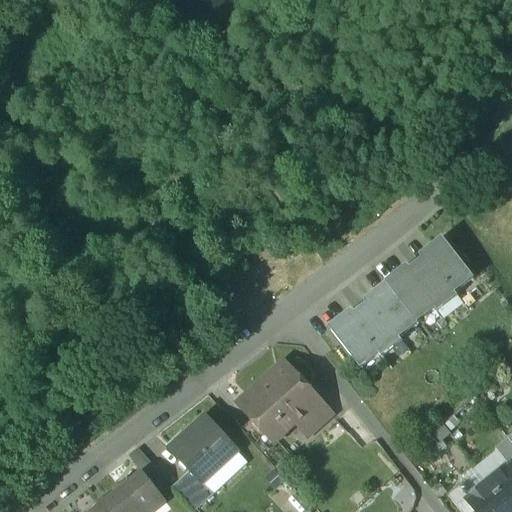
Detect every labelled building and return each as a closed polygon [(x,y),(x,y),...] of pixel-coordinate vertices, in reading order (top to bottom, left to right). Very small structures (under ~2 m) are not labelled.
[(296,79),(275,91),(285,108),(306,96),(296,79)] [(423,263),(412,272),(409,269),(387,286),(388,288),(417,325),(435,310),(437,314),(458,297),(455,294),(474,279),(444,241),(421,259),(423,263)] [(367,309),(356,317),(353,314),(331,332),(361,370),(379,356),(382,359),(402,343),(400,340),(418,326),(417,325),(388,288),(366,305),(367,309)] [(279,368),(239,406),(253,421),(274,443),(286,432),(283,428),(292,420),(297,426),(319,405),(289,373),(287,376),(279,368)] [(319,405),(297,426),(307,437),(330,416),(319,405)] [(236,453),(205,419),(170,452),(190,473),(201,485),(202,484),(236,453)] [(274,443),(253,421),(241,432),(262,455),(274,443)] [(511,446),(508,441),(495,451),(507,466),(509,465),(511,468),(511,446)] [(507,466),(487,483),(510,511),(511,511),(511,468),(509,465),(507,466)] [(201,485),(190,473),(172,490),(192,511),(195,511),(213,497),(202,484),(201,485)] [(147,511),(162,500),(141,474),(120,491),(135,511),(147,511)] [(466,499),(465,500),(474,511),(510,511),(487,483),(466,499)] [(459,490),(448,499),(458,511),(474,511),(465,500),(466,499),(459,490)] [(135,511),(120,491),(98,509),(100,511),(135,511)]
